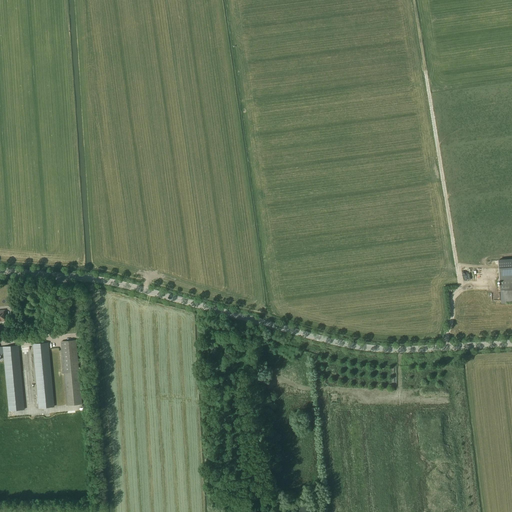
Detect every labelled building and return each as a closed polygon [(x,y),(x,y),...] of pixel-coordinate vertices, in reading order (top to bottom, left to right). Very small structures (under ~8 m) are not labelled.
[(511,259),(498,261),(499,279),(511,277),(511,259)] [(511,277),(499,279),(500,285),(501,303),(511,302),(511,277)] [(76,341),(76,340),(61,342),(67,406),(82,404),(77,344),(79,343),(79,340),(76,341)] [(54,407),(49,342),(32,344),(38,408),(54,407)] [(3,353),(9,411),(25,410),(19,345),(3,347),(0,346),(0,355),(2,355),(3,353)]
